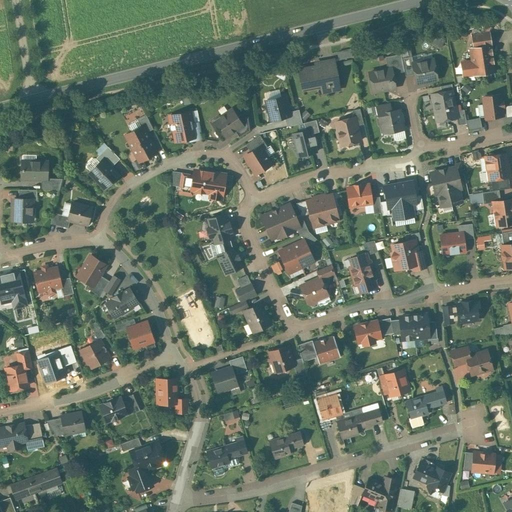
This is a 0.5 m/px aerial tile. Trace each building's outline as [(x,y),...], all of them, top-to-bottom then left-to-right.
[(486,27),(471,29),(469,31),(472,34),(472,36),(487,33),(487,32),(489,28),(486,27)] [(487,33),(472,36),(474,48),(489,46),(487,33)] [(474,48),(470,49),(472,60),(472,61),(461,63),(463,75),(474,74),(494,71),(491,51),(490,51),(489,46),(474,48)] [(352,47),(338,50),(340,58),(354,55),(352,47)] [(401,54),(385,57),(387,69),(391,68),(392,74),(404,71),(401,58),(401,54)] [(411,56),(401,58),(404,71),(405,76),(414,74),(412,64),(413,64),(411,56)] [(413,64),(412,64),(414,74),(416,84),(417,84),(417,83),(436,79),(436,80),(437,80),(432,59),(432,60),(413,64)] [(333,60),(315,64),(316,66),(298,70),(302,88),(327,83),(328,91),(339,89),(333,60)] [(387,70),(382,71),(381,70),(374,71),(372,73),(373,78),(370,79),(372,92),(384,90),(384,89),(395,87),(392,74),(391,68),(387,69),(387,70)] [(451,84),(440,86),(441,92),(452,90),(452,91),(453,90),(451,84)] [(441,92),(447,119),(456,118),(457,117),(456,111),(452,91),(452,90),(441,92)] [(447,119),(441,92),(430,94),(436,122),(447,119)] [(500,95),(482,97),(485,120),(494,119),(493,117),(503,116),(502,107),(503,107),(502,101),(501,101),(500,95)] [(285,96),(265,101),(266,104),(265,106),(266,111),(268,112),(270,120),(284,117),(289,115),(289,112),(285,96)] [(389,103),(376,105),(378,116),(391,114),(390,111),(391,111),(389,103)] [(231,109),(220,117),(221,119),(213,124),(222,139),(232,132),(232,133),(235,131),(242,126),(240,123),(231,109)] [(359,109),(352,110),(353,117),(354,117),(356,126),(363,124),(359,109)] [(463,109),(456,111),(457,117),(456,118),(458,125),(466,123),(463,109)] [(298,110),(289,112),(289,115),(284,117),(286,127),(302,123),(298,110)] [(391,111),(390,111),(391,114),(378,116),(380,124),(382,125),(383,133),(403,129),(401,121),(402,120),(401,119),(399,110),(391,111)] [(190,111),(173,115),(174,122),(171,123),(175,141),(188,138),(195,137),(192,123),(190,111)] [(145,114),(136,119),(141,126),(142,126),(146,132),(152,129),(145,114)] [(353,117),(335,122),(337,130),(336,132),(337,137),(339,138),(341,144),(349,142),(351,143),(359,141),(356,126),(354,117),(353,117)] [(240,123),(242,126),(235,131),(239,137),(250,130),(248,118),(247,118),(240,123)] [(316,120),(303,123),(305,131),(311,129),(312,134),(319,132),(316,120)] [(480,120),(466,123),(468,131),(481,128),(480,120)] [(198,121),(192,123),(195,137),(188,138),(189,142),(202,139),(198,121)] [(141,126),(125,135),(128,141),(128,142),(131,149),(150,139),(148,136),(146,132),(142,126),(141,126)] [(305,131),(292,134),(298,156),(316,152),(314,144),(315,144),(314,137),(313,137),(312,134),(311,129),(305,131)] [(260,135),(245,145),(250,152),(260,146),(262,150),(267,147),(260,135)] [(150,139),(131,149),(135,155),(136,156),(139,162),(156,152),(151,142),(152,142),(150,139)] [(262,150),(260,146),(250,152),(244,156),(255,174),(271,164),(262,150)] [(119,159),(108,147),(98,155),(102,159),(103,159),(111,167),(119,159)] [(494,155),(493,153),(489,154),(488,156),(485,157),(486,162),(485,163),(486,170),(487,171),(489,180),(491,179),(508,177),(509,177),(508,173),(507,172),(506,168),(507,167),(507,164),(506,163),(504,154),(494,155)] [(111,167),(103,159),(102,159),(89,172),(96,180),(96,181),(100,185),(102,185),(104,188),(118,175),(111,167)] [(47,161),(22,161),(21,178),(41,179),(45,179),(45,178),(45,171),(46,171),(47,161)] [(455,167),(446,169),(445,168),(439,170),(439,171),(430,173),(435,194),(438,194),(441,207),(461,202),(458,189),(460,188),(455,167)] [(212,173),(208,174),(194,172),(193,176),(191,191),(192,191),(203,192),(206,190),(211,191),(210,197),(221,199),(225,174),(215,173),(215,174),(212,173)] [(193,176),(183,174),(180,192),(191,194),(192,191),(191,191),(193,176)] [(508,177),(491,179),(492,191),(498,190),(510,188),(508,177)] [(62,179),(45,178),(45,179),(41,179),(41,190),(59,190),(62,179)] [(412,181),(384,185),(387,201),(388,209),(391,209),(393,220),(414,216),(412,205),(416,204),(414,196),(412,181)] [(361,184),(354,185),(354,187),(346,188),(349,206),(356,205),(357,207),(364,206),(364,204),(372,203),(371,198),(369,185),(361,186),(361,184)] [(37,190),(19,189),(18,199),(32,199),(32,200),(36,200),(37,190)] [(492,191),(481,192),(483,204),(492,203),(492,202),(500,201),(498,190),(492,191)] [(338,192),(331,194),(331,195),(331,194),(335,207),(341,205),(338,192)] [(331,195),(326,196),(324,195),(318,196),(325,223),(338,220),(335,207),(331,194),(331,195)] [(414,196),(416,204),(417,209),(423,208),(421,195),(414,196)] [(318,196),(313,198),(312,199),(306,201),(309,214),(313,226),(325,223),(318,196)] [(379,197),(371,198),(372,203),(374,214),(382,213),(380,202),(379,197)] [(511,198),(500,201),(492,202),(492,203),(496,225),(511,223),(511,198)] [(18,199),(12,199),(12,220),(27,221),(27,216),(30,216),(32,214),(32,208),(32,200),(32,199),(18,199)] [(306,200),(295,203),(301,215),(301,216),(309,214),(306,201),(306,200)] [(389,214),(388,209),(387,201),(380,202),(382,213),(382,215),(389,214)] [(91,207),(72,203),(68,217),(67,220),(69,220),(87,225),(91,207)] [(289,204),(261,216),(271,239),(296,228),(299,227),(295,217),(289,204)] [(68,217),(53,213),(50,224),(68,228),(69,220),(67,220),(68,217)] [(223,215),(208,219),(210,227),(207,228),(210,238),(213,237),(214,242),(215,243),(229,239),(230,239),(223,215)] [(301,216),(301,215),(295,217),(299,227),(296,228),(299,235),(308,231),(301,216)] [(463,232),(464,239),(473,238),(472,224),(458,225),(459,232),(463,232)] [(511,230),(501,233),(503,245),(511,243),(511,230)] [(459,232),(439,235),(442,255),(465,252),(464,239),(463,232),(459,232)] [(491,233),(476,235),(478,248),(486,247),(485,239),(492,238),(491,233)] [(229,239),(215,243),(218,255),(232,249),(229,239)] [(303,241),(291,247),(300,266),(312,261),(313,262),(313,261),(303,240),(303,241)] [(414,240),(391,245),(393,251),(391,256),(395,258),(397,269),(411,266),(411,264),(419,262),(416,251),(414,240)] [(214,242),(199,246),(206,262),(218,257),(218,255),(215,243),(214,242)] [(511,243),(503,245),(501,245),(502,252),(501,254),(502,259),(504,260),(505,268),(511,267),(511,243)] [(291,247),(279,252),(279,251),(288,273),(289,273),(288,272),(300,266),(291,247)] [(218,255),(218,257),(226,273),(242,266),(237,255),(238,254),(237,253),(237,252),(236,251),(235,251),(234,248),(232,249),(218,255)] [(422,250),(416,251),(419,262),(411,264),(411,266),(413,271),(426,268),(422,250)] [(366,253),(349,259),(352,266),(349,267),(352,276),(371,270),(370,267),(372,266),(370,261),(368,261),(366,253)] [(106,265),(90,255),(81,269),(85,271),(80,279),(89,284),(92,286),(99,275),(106,265)] [(275,272),(283,269),(280,260),(272,263),(275,272)] [(331,264),(316,271),(319,277),(321,280),(334,274),(331,264)] [(56,267),(34,272),(38,292),(47,290),(47,291),(50,294),(54,293),(55,289),(54,288),(61,287),(59,280),(56,267)] [(371,270),(352,276),(355,285),(358,284),(360,292),(376,287),(374,279),(376,278),(374,273),(372,274),(371,270)] [(18,272),(9,274),(9,275),(4,276),(4,275),(0,275),(0,296),(0,298),(1,302),(12,300),(14,308),(25,305),(18,272)] [(99,275),(92,286),(89,284),(86,288),(100,296),(109,281),(99,275)] [(69,277),(59,280),(61,287),(63,296),(73,293),(69,277)] [(319,277),(300,286),(308,304),(309,303),(311,304),(316,302),(316,300),(327,295),(321,280),(319,277)] [(250,283),(234,290),(240,302),(245,300),(256,295),(250,283)] [(105,302),(115,318),(139,303),(129,287),(105,302)] [(240,302),(228,308),(231,314),(248,307),(245,300),(240,302)] [(472,301),(462,302),(462,304),(456,304),(456,307),(458,321),(458,322),(463,321),(463,323),(473,322),(472,320),(477,320),(476,312),(479,312),(478,302),(472,303),(472,301)] [(261,303),(243,311),(250,326),(253,324),(256,330),(270,324),(266,315),(267,314),(263,307),(262,307),(261,303)] [(451,306),(443,307),(444,316),(452,315),(451,307),(451,306)] [(426,314),(412,316),(414,340),(415,340),(415,338),(428,337),(427,322),(426,314)] [(412,316),(399,317),(399,320),(401,334),(401,341),(414,340),(412,316)] [(133,318),(121,322),(123,329),(126,328),(135,325),(133,318)] [(390,318),(376,321),(380,336),(393,333),(390,320),(390,318)] [(399,320),(390,320),(393,333),(393,335),(401,334),(399,320)] [(105,336),(95,321),(89,325),(98,340),(99,340),(105,336)] [(135,325),(126,328),(133,348),(145,344),(153,341),(152,340),(153,340),(146,321),(135,325)] [(376,321),(354,326),(357,341),(362,340),(364,344),(373,342),(372,338),(380,336),(376,321)] [(435,321),(427,322),(428,337),(428,339),(431,339),(437,338),(435,321)] [(121,322),(115,325),(117,331),(123,329),(121,322)] [(312,342),(316,357),(319,364),(340,357),(333,335),(312,342)] [(98,340),(82,349),(84,351),(85,359),(91,364),(92,367),(109,358),(105,351),(106,351),(105,348),(103,346),(102,346),(99,340),(98,340)] [(312,340),(297,345),(302,362),(316,357),(312,342),(312,340)] [(59,353),(63,366),(76,362),(70,345),(57,350),(59,353)] [(287,346),(269,352),(271,358),(267,359),(268,360),(273,366),(275,371),(281,370),(285,372),(287,368),(293,366),(292,361),(287,346)] [(467,347),(450,352),(454,365),(465,362),(463,357),(469,356),(467,347)] [(29,351),(16,354),(19,365),(23,364),(24,369),(32,367),(29,351)] [(469,356),(463,357),(465,362),(465,363),(467,364),(471,375),(477,373),(478,371),(481,370),(484,372),(488,371),(490,367),(491,367),(490,363),(492,359),(491,355),(487,353),(486,351),(469,356)] [(38,360),(45,382),(66,375),(63,366),(59,353),(38,360)] [(301,358),(292,361),(293,366),(297,378),(307,375),(301,358)] [(19,365),(5,368),(9,389),(13,391),(17,390),(19,388),(23,387),(25,384),(27,383),(24,369),(23,364),(19,365)] [(235,367),(237,374),(247,371),(244,364),(235,367)] [(231,367),(212,373),(218,392),(230,388),(229,387),(237,385),(231,367)] [(403,370),(384,376),(389,393),(390,394),(396,392),(396,394),(399,395),(401,394),(402,392),(402,391),(408,389),(403,370)] [(389,393),(384,376),(378,378),(384,395),(389,393)] [(176,399),(176,379),(157,379),(157,403),(175,403),(176,403),(176,399)] [(442,390),(436,392),(440,404),(446,402),(442,390)] [(143,407),(137,392),(128,396),(135,411),(143,407)] [(436,392),(406,401),(411,418),(421,415),(427,413),(426,408),(440,404),(436,392)] [(336,393),(316,399),(322,419),(342,414),(336,393)] [(120,397),(99,405),(106,422),(127,414),(120,397)] [(187,399),(176,399),(176,403),(175,403),(175,412),(187,412),(187,399)] [(224,412),(227,424),(241,420),(238,408),(224,412)] [(379,409),(367,412),(371,424),(382,421),(379,409)] [(81,412),(61,416),(61,418),(64,434),(65,435),(85,431),(81,412)] [(351,417),(337,421),(342,438),(358,434),(356,426),(360,424),(361,427),(371,424),(367,412),(359,414),(351,417)] [(421,415),(411,418),(409,418),(411,427),(418,425),(420,425),(422,425),(423,423),(421,415)] [(61,418),(46,421),(55,436),(64,434),(61,418)] [(39,423),(23,426),(26,441),(25,441),(26,444),(42,440),(39,423)] [(14,425),(6,426),(7,427),(0,428),(0,445),(0,446),(8,445),(9,449),(19,447),(18,442),(25,441),(26,441),(23,426),(23,424),(14,426),(14,425)] [(299,432),(269,441),(274,458),(290,453),(289,448),(303,444),(299,432)] [(138,437),(120,444),(123,451),(138,445),(136,438),(138,437)] [(158,440),(129,451),(135,467),(143,464),(145,470),(146,470),(166,463),(158,440)] [(243,441),(238,442),(241,454),(247,453),(243,440),(243,441)] [(238,442),(208,451),(207,450),(207,451),(212,468),(213,468),(212,468),(221,465),(222,468),(239,464),(236,456),(241,454),(238,442)] [(473,453),(464,452),(463,469),(472,470),(473,453)] [(494,454),(473,452),(473,453),(472,470),(472,471),(492,472),(494,454)] [(435,467),(420,461),(413,477),(428,484),(427,486),(429,492),(436,489),(442,491),(450,473),(435,467)] [(135,467),(128,469),(137,491),(152,486),(149,478),(151,475),(147,472),(146,470),(145,470),(143,464),(135,467)] [(221,465),(212,468),(213,468),(214,475),(216,475),(222,473),(223,472),(222,468),(221,465)] [(55,468),(29,477),(32,486),(14,493),(16,499),(60,483),(55,468)] [(29,477),(11,484),(14,493),(32,486),(29,477)] [(383,484),(368,478),(364,488),(361,494),(377,501),(377,500),(379,500),(378,508),(390,510),(396,479),(388,477),(386,481),(383,481),(383,484)] [(332,511),(340,510),(334,490),(341,488),(339,484),(311,492),(317,510),(321,509),(321,511),(332,511)] [(364,488),(353,484),(350,498),(358,501),(361,494),(364,488)] [(414,491),(401,488),(397,506),(411,509),(414,491)] [(9,497),(0,500),(0,511),(13,511),(15,511),(9,497)] [(358,501),(350,498),(349,504),(356,507),(358,501)] [(300,511),(301,505),(291,502),(288,511),(300,511)]
